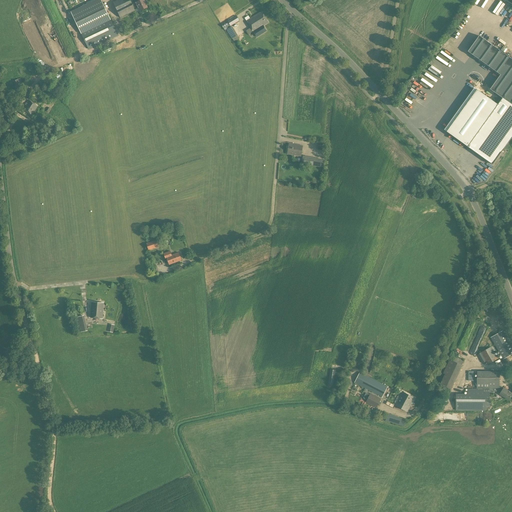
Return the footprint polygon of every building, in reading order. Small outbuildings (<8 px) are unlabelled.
[(118,36),(109,17),(101,0),(95,0),(70,12),(79,30),(88,50),(118,36)] [(136,3),(132,5),(129,0),(111,0),(120,18),(135,11),(135,10),(139,8),(140,11),(147,8),(143,0),(141,0),(135,3),(136,3)] [(495,13),(501,1),(498,0),(492,0),(492,1),(493,1),(489,11),(495,13)] [(267,31),(263,26),(268,23),(262,12),(246,21),(253,32),(256,38),(267,31)] [(227,21),(229,24),(228,25),(227,22),(222,24),(224,27),(225,27),(227,29),(226,29),(232,39),(234,41),(238,39),(236,36),(238,35),(232,26),(231,27),(230,26),(239,21),(236,16),(227,21)] [(446,132),(468,147),(492,165),(511,137),(511,59),(479,36),(475,41),(473,42),(473,44),(472,45),(471,45),(471,47),(470,48),(468,48),(468,51),(468,52),(469,52),(469,55),(471,54),(482,62),(481,63),(482,64),(483,63),(500,75),(496,81),(490,89),(498,95),(497,96),(499,97),(495,101),(498,104),(498,105),(476,89),(446,132)] [(442,47),(432,60),(444,69),(453,56),(442,47)] [(438,77),(434,75),(436,72),(428,66),(425,71),(436,79),(438,77)] [(23,81),(21,78),(18,79),(17,79),(17,80),(13,82),(17,89),(21,88),(21,87),(23,86),(21,81),(23,81)] [(21,91),(27,94),(30,88),(25,85),(21,91)] [(29,100),(23,110),(32,115),(38,106),(29,100)] [(303,146),(289,144),(287,154),(301,156),(303,146)] [(320,159),(313,158),(303,156),(301,164),(318,167),(320,159)] [(146,244),(148,251),(159,247),(156,240),(146,244)] [(179,253),(172,255),(170,251),(164,253),(166,259),(167,259),(169,265),(182,260),(179,253)] [(160,275),(157,266),(151,267),(154,277),(160,275)] [(102,319),(103,303),(92,302),(91,318),(102,319)] [(88,331),(84,315),(77,317),(81,332),(88,331)] [(511,354),(511,347),(502,331),(490,338),(503,359),(511,354)] [(497,359),(490,347),(477,355),(482,364),(485,362),(487,365),(497,359)] [(455,357),(453,361),(449,359),(443,374),(444,374),(439,386),(451,391),(462,365),(461,365),(463,361),(455,357)] [(476,388),(477,388),(477,389),(467,389),(467,395),(457,395),(456,411),(486,411),(486,389),(490,389),(490,390),(493,391),(493,389),(496,389),(496,390),(500,393),(499,394),(508,400),(511,394),(511,393),(503,388),(503,389),(500,387),(499,387),(500,372),(477,371),(476,388)] [(387,387),(366,376),(360,372),(354,383),(365,388),(364,389),(366,390),(367,389),(382,397),(387,387)] [(366,402),(377,407),(381,399),(370,394),(369,394),(366,392),(363,399),(366,401),(366,402)] [(395,406),(407,412),(414,398),(402,392),(395,406)] [(387,414),(385,421),(404,427),(406,419),(387,414)]
